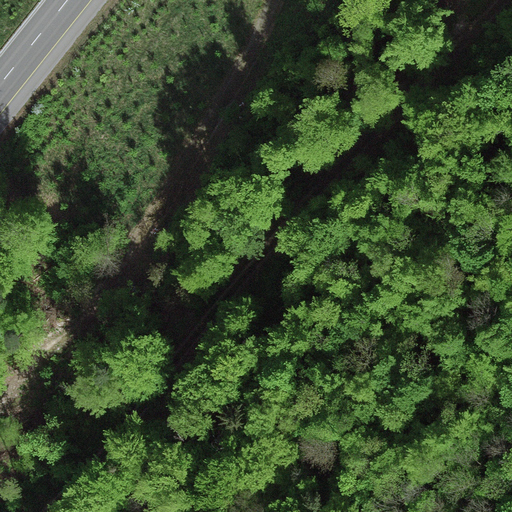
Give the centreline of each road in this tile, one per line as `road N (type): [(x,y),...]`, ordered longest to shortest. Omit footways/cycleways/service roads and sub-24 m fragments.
road 1 (track): [(40,511),(337,168),(508,0)]
road 2 (track): [(275,0),(213,137),(110,287)]
